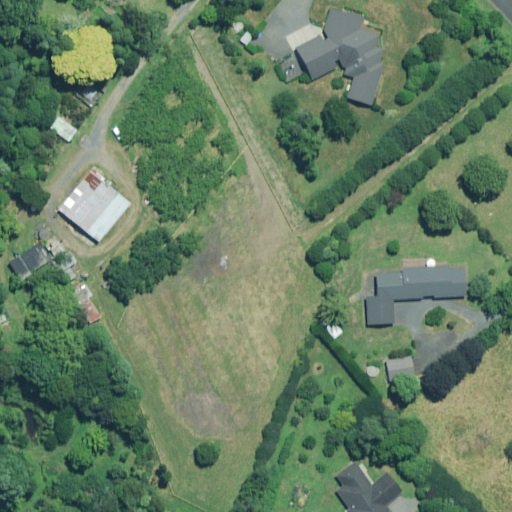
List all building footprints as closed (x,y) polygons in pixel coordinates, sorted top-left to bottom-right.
[(383,35),(375,33),(360,28),(363,20),(330,9),(321,36),(295,49),(310,81),(343,65),(343,75),(353,78),(347,99),(370,106),(383,65),(378,64),(381,55),(379,47),(383,35)] [(77,131),(59,117),(50,129),(68,143),(77,131)] [(129,205),(90,173),(58,211),(98,243),(129,205)] [(161,206),(154,199),(138,214),(145,221),(161,206)] [(53,261),(43,243),(9,263),(20,281),(53,261)] [(70,268),(61,274),(67,283),(76,278),(70,268)] [(464,297),(462,268),(375,272),(376,296),(365,297),(366,326),(393,324),(392,300),(464,297)] [(102,320),(85,285),(71,292),(88,327),(102,320)] [(329,316),(319,325),(333,342),(343,333),(329,316)] [(413,381),(409,358),(385,362),(389,385),(413,381)] [(346,511),(388,511),(385,506),(401,496),(388,474),(370,486),(358,467),(338,479),(343,487),(337,491),(349,510),(346,511)]
